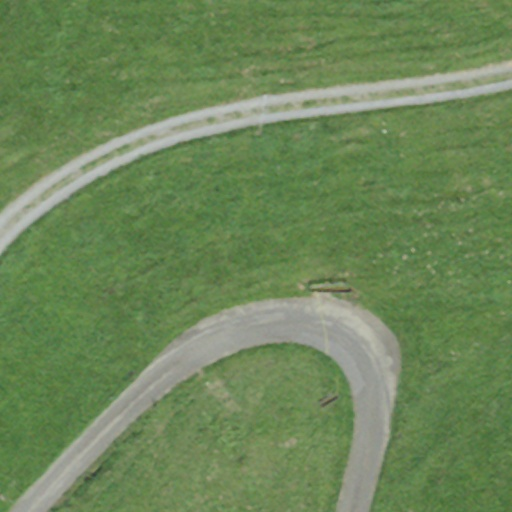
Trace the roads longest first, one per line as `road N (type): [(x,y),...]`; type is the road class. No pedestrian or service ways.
road 1 (track): [(0,244),(14,211),(207,119),(511,66)]
road 2 (unclassified): [(44,511),(203,347),(337,333),(379,453),(365,511)]
